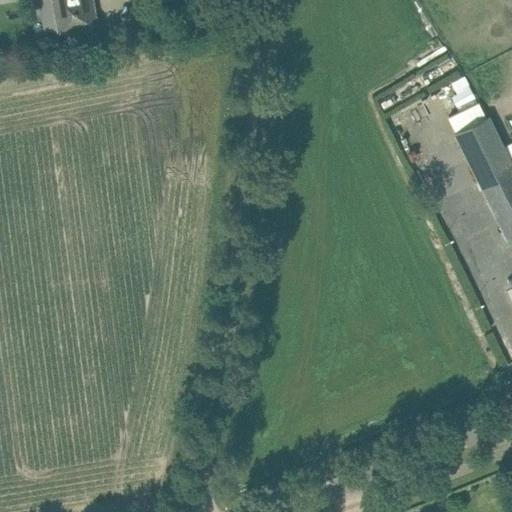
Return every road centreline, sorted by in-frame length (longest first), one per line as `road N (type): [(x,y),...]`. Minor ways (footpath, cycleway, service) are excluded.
road 1 (unclassified): [(202,511),(246,172),(248,0)]
road 2 (tertiary): [(278,511),(511,419)]
